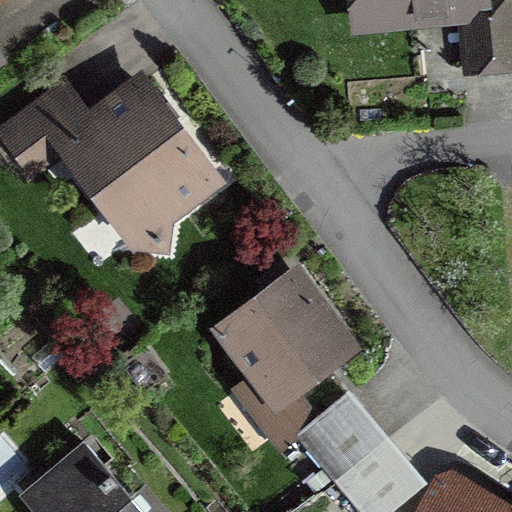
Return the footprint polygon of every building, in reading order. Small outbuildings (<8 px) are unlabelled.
[(489,0),(343,0),(347,39),(458,30),(462,80),(511,75),(511,1),(490,3),(489,0)] [(0,63),(9,58),(0,44),(0,63)] [(66,73),(0,121),(0,134),(32,178),(66,154),(133,244),(170,249),(176,214),(226,176),(141,62),(88,102),(66,73)] [(364,337),(296,253),(208,324),(246,370),(230,383),(282,447),(300,433),(295,427),(319,408),(301,387),(364,337)] [(389,431),(351,383),(319,408),(295,427),(300,433),(334,475),(389,431)] [(387,511),(428,479),(389,431),(334,475),(363,511),(387,511)] [(151,511),(83,433),(17,489),(36,511),(151,511)] [(511,511),(511,495),(453,463),(435,468),(411,511),(511,511)]
